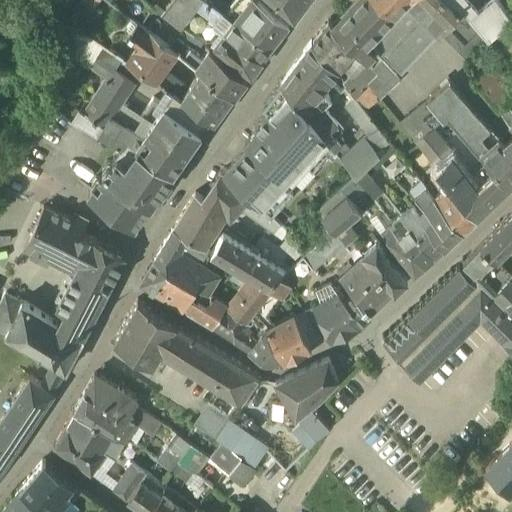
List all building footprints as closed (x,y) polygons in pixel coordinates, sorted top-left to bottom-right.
[(54,0),(55,11),(66,18),(69,13),(63,4),(62,0),(54,0)] [(179,23),(189,11),(175,0),(168,0),(162,9),(179,23)] [(175,0),(189,11),(195,4),(198,0),(175,0)] [(213,39),(215,41),(233,18),(222,10),(207,0),(198,0),(195,4),(216,19),(213,23),(221,29),(213,39)] [(230,0),(207,0),(222,10),(227,4),(230,0)] [(262,0),(255,0),(244,15),(238,22),(269,45),(270,45),(279,33),(289,21),(262,0)] [(277,0),(294,14),(304,0),(277,0)] [(356,47),(367,58),(375,50),(374,50),(378,46),(370,38),(407,0),(357,0),(334,24),(355,46),(356,47)] [(378,46),(401,69),(439,31),(407,0),(370,38),(378,46)] [(441,29),(460,9),(451,0),(407,0),(439,31),(441,29)] [(463,6),(470,15),(477,9),(468,0),(451,0),(460,9),(463,6)] [(501,0),(486,0),(477,9),(470,15),(489,36),(507,21),(511,17),(511,13),(511,12),(501,0)] [(244,15),(227,4),(222,10),(233,18),(238,22),(244,15)] [(441,29),(466,53),(489,36),(470,15),(463,6),(460,9),(441,29)] [(141,67),(156,77),(161,70),(178,48),(171,42),(138,17),(129,29),(140,39),(127,58),(141,67)] [(238,22),(233,18),(215,41),(251,70),(260,58),(269,45),(238,22)] [(328,18),(320,28),(347,56),(355,46),(334,24),(328,18)] [(56,41),(107,74),(113,64),(120,53),(70,20),(56,41)] [(339,67),(347,56),(320,28),(311,39),(339,67)] [(511,32),(496,44),(511,62),(511,32)] [(178,48),(197,63),(202,56),(176,35),(171,42),(178,48)] [(302,50),(300,53),(325,83),(329,78),(330,79),(339,67),(311,39),(302,50)] [(208,48),(202,56),(197,63),(202,67),(233,91),(234,92),(245,78),(246,77),(208,48)] [(113,64),(134,78),(141,67),(127,58),(120,53),(113,64)] [(323,85),(325,83),(300,53),(298,57),(280,79),(323,131),(328,127),(337,120),(323,102),(330,97),(328,91),(323,85)] [(369,79),(380,93),(400,75),(381,56),(374,63),(378,69),(368,78),(369,79)] [(369,60),(359,70),(368,78),(378,69),(374,63),(371,60),(370,60),(369,60)] [(475,75),(497,101),(511,90),(511,87),(508,82),(490,61),(475,75)] [(85,107),(104,120),(106,121),(111,113),(134,78),(113,64),(107,74),(85,107)] [(202,67),(188,85),(180,94),(210,115),(213,118),(233,91),(202,67)] [(172,89),(180,94),(188,85),(167,70),(165,73),(161,70),(156,77),(172,89)] [(369,79),(368,78),(359,70),(352,77),(347,82),(346,84),(355,93),(356,93),(369,79)] [(349,73),(343,79),(341,82),(344,85),(346,84),(347,82),(352,77),(349,73)] [(459,125),(491,162),(509,182),(511,179),(511,146),(505,139),(449,75),(426,94),(443,113),(431,123),(442,137),(459,125)] [(260,202),(325,134),(323,131),(280,79),(262,101),(268,107),(254,122),(257,125),(244,138),(247,141),(223,168),(251,194),(260,202)] [(172,89),(164,101),(201,128),(210,115),(180,94),(172,89)] [(377,121),(356,93),(355,93),(346,103),(368,130),(377,121)] [(398,116),(415,136),(431,123),(443,113),(426,94),(398,116)] [(155,95),(133,127),(141,133),(164,101),(155,95)] [(511,102),(510,100),(501,106),(510,117),(511,118),(511,102)] [(141,133),(135,141),(173,168),(201,128),(164,101),(141,133)] [(78,117),(97,129),(104,120),(85,107),(78,117)] [(133,127),(111,113),(106,121),(104,120),(97,129),(121,144),(126,135),(135,141),(141,133),(133,127)] [(337,120),(328,127),(335,134),(343,127),(337,120)] [(389,136),(377,121),(368,130),(365,133),(377,148),(389,136)] [(415,136),(434,161),(451,147),(442,137),(431,123),(415,136)] [(340,140),(335,134),(328,127),(323,131),(325,134),(334,145),(340,140)] [(354,170),(355,172),(364,164),(365,163),(376,153),(379,150),(377,148),(365,133),(342,155),(354,170)] [(325,134),(260,202),(271,213),(293,189),(286,184),(306,163),(312,168),(334,145),(325,134)] [(155,193),(173,168),(135,141),(126,135),(121,144),(120,145),(125,149),(121,155),(116,152),(109,161),(114,164),(110,171),(105,167),(98,176),(103,180),(99,186),(94,183),(88,192),(133,223),(151,199),(149,198),(153,192),(155,193)] [(476,213),(509,182),(491,162),(474,176),(451,147),(434,161),(448,179),(476,213)] [(367,188),(371,193),(381,185),(364,164),(355,172),(367,188)] [(223,168),(212,184),(241,206),(251,194),(223,168)] [(347,190),(353,199),(367,188),(355,172),(354,170),(341,183),(342,184),(347,190)] [(410,185),(415,191),(426,182),(420,176),(410,185)] [(434,191),(463,225),(476,213),(448,179),(434,191)] [(452,235),(463,225),(434,191),(434,192),(426,182),(415,191),(422,200),(423,200),(425,203),(452,235)] [(232,216),(241,206),(212,184),(204,197),(218,206),(227,212),(231,215),(232,216)] [(396,214),(390,219),(424,261),(434,251),(401,208),(383,188),(377,193),(393,212),(394,211),(396,214)] [(321,211),(335,228),(361,207),(353,199),(347,190),(321,211)] [(195,191),(174,225),(190,234),(205,243),(227,212),(218,206),(204,197),(195,191)] [(241,206),(281,236),(288,228),(271,213),(260,202),(251,194),(241,206)] [(412,201),(401,208),(434,251),(446,241),(419,209),(412,201)] [(419,209),(446,241),(452,235),(425,203),(419,209)] [(58,320),(82,335),(125,254),(82,231),(81,230),(76,232),(74,236),(64,230),(72,217),(70,216),(43,204),(23,248),(35,254),(33,258),(47,265),(50,258),(74,270),(72,273),(69,272),(65,279),(68,281),(67,283),(64,282),(60,289),(63,291),(62,293),(59,292),(55,299),(58,301),(56,305),(64,309),(58,320)] [(290,230),(310,248),(335,228),(321,211),(317,205),(290,230)] [(511,207),(481,238),(495,251),(511,234),(511,235),(511,207)] [(74,210),(70,216),(72,217),(64,230),(74,236),(76,232),(81,230),(82,231),(89,217),(74,210)] [(424,261),(390,219),(384,210),(379,214),(386,223),(381,227),(415,269),(424,261)] [(346,221),(336,229),(344,239),(346,241),(356,233),(346,221)] [(196,284),(207,290),(212,281),(217,273),(189,255),(181,250),(185,242),(190,234),(174,225),(173,226),(154,257),(169,266),(196,284)] [(313,265),(344,239),(336,229),(335,228),(310,248),(304,253),(313,265)] [(254,277),(266,285),(279,274),(283,270),(224,232),(212,251),(254,277)] [(194,248),(205,255),(209,248),(205,246),(204,245),(205,243),(190,234),(185,242),(194,248)] [(363,248),(364,249),(393,285),(395,288),(407,276),(377,237),(363,248)] [(465,254),(495,285),(509,271),(511,268),(495,251),(481,238),(465,254)] [(181,250),(189,255),(194,248),(185,242),(181,250)] [(393,285),(364,249),(352,260),(348,257),(337,268),(358,291),(360,293),(365,289),(376,301),(393,285)] [(511,273),(509,271),(495,285),(465,254),(437,282),(402,317),(384,334),(420,370),(481,311),(511,342),(511,273)] [(140,280),(155,289),(169,266),(154,257),(140,280)] [(196,284),(169,266),(155,289),(183,306),(189,295),(196,284)] [(280,275),(268,286),(271,288),(279,296),(290,283),(280,275)] [(225,296),(222,300),(227,303),(226,305),(246,319),(250,314),(255,308),(271,288),(268,286),(266,285),(254,277),(243,290),(234,302),(225,296)] [(316,285),(321,296),(322,295),(322,296),(338,287),(330,278),(316,285)] [(219,286),(212,281),(207,290),(211,293),(214,295),(219,286)] [(346,296),(338,287),(322,296),(322,295),(321,296),(313,300),(315,303),(332,334),(358,322),(369,312),(367,309),(354,295),(351,292),(346,296)] [(255,308),(269,323),(274,320),(268,309),(279,296),(271,288),(255,308)] [(354,295),(367,309),(376,301),(365,289),(360,293),(358,291),(354,295)] [(65,367),(75,349),(82,335),(58,320),(22,298),(5,290),(0,301),(0,327),(6,331),(23,342),(53,360),(65,367)] [(224,308),(226,305),(227,303),(222,300),(214,295),(211,293),(209,296),(211,298),(210,300),(224,308)] [(207,304),(189,295),(183,306),(213,324),(224,308),(210,300),(207,304)] [(114,338),(152,362),(161,347),(176,322),(137,298),(114,338)] [(304,308),(322,340),(332,334),(315,303),(304,308)] [(213,324),(245,345),(251,332),(242,327),(248,319),(246,319),(226,305),(224,308),(213,324)] [(253,319),(259,327),(265,324),(269,323),(255,308),(250,314),(246,319),(248,319),(250,321),(253,319)] [(294,310),(274,320),(269,323),(265,324),(281,358),(282,359),(311,345),(294,310)] [(176,322),(161,347),(170,353),(241,397),(257,374),(259,372),(176,322)] [(262,331),(258,336),(249,348),(263,357),(268,359),(277,359),(281,358),(265,324),(259,327),(262,331)] [(258,336),(251,332),(245,345),(249,348),(258,336)] [(161,367),(170,353),(161,347),(152,362),(161,367)] [(275,379),(295,415),(297,414),(310,403),(318,395),(338,376),(328,355),(275,379)] [(53,360),(48,370),(59,377),(65,367),(53,360)] [(30,374),(0,418),(0,428),(18,441),(53,390),(60,378),(59,377),(48,370),(41,382),(30,374)] [(84,390),(127,415),(134,404),(137,398),(94,372),(84,390)] [(74,407),(124,436),(134,420),(127,415),(84,390),(74,407)] [(195,423),(215,435),(229,415),(209,402),(195,423)] [(302,419),(317,436),(330,424),(310,403),(297,414),(302,419)] [(152,415),(134,404),(127,415),(134,420),(145,426),(152,415)] [(114,453),(124,436),(74,407),(66,422),(109,447),(108,449),(114,453)] [(145,426),(152,431),(160,420),(152,415),(145,426)] [(241,454),(254,463),(266,448),(270,445),(230,418),(216,437),(241,454)] [(292,429),(308,445),(317,436),(302,419),(292,429)] [(145,426),(134,420),(124,436),(132,440),(131,440),(135,443),(145,426)] [(96,464),(108,449),(109,447),(66,422),(53,443),(91,471),(96,464)] [(0,428),(0,453),(7,458),(18,441),(0,428)] [(157,458),(169,467),(177,457),(194,470),(214,487),(224,474),(228,470),(229,469),(190,441),(176,431),(157,458)] [(511,434),(485,462),(505,483),(511,476),(511,434)] [(48,510),(50,511),(52,511),(59,505),(69,492),(66,490),(74,481),(43,457),(19,485),(49,510),(48,510)] [(186,480),(194,470),(177,457),(169,467),(186,480)] [(140,477),(142,474),(145,470),(133,461),(119,481),(114,488),(126,497),(140,477)] [(91,471),(97,475),(103,468),(96,464),(91,471)] [(114,478),(103,468),(97,475),(109,485),(114,478)] [(151,474),(145,470),(142,474),(148,478),(151,474)] [(126,497),(147,511),(161,492),(151,485),(140,477),(126,497)] [(109,485),(114,488),(119,481),(114,478),(109,485)] [(151,485),(161,492),(166,485),(157,478),(151,485)] [(76,482),(74,481),(66,490),(69,492),(76,482)] [(0,508),(0,511),(50,511),(48,510),(49,510),(19,485),(0,508)] [(177,493),(166,485),(161,492),(171,501),(177,493)] [(171,501),(161,492),(147,511),(187,511),(177,505),(171,501)] [(197,506),(192,511),(203,511),(202,511),(207,503),(204,501),(199,508),(197,506)] [(93,511),(114,511),(102,502),(93,511)]
